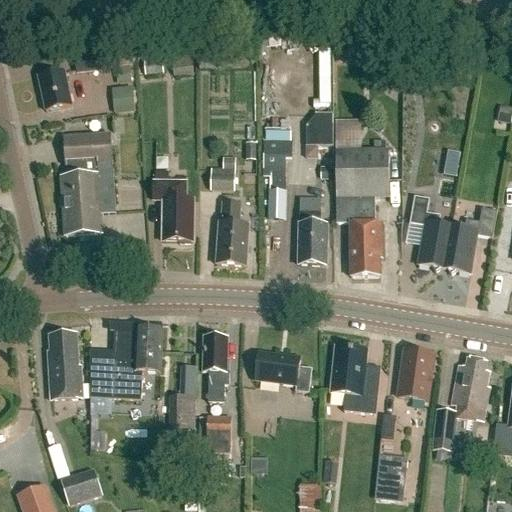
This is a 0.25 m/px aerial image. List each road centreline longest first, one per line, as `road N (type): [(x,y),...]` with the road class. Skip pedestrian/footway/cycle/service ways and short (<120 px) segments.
road 1 (secondary): [(511,339),(244,300),(38,304)]
road 2 (residential): [(38,304),(0,102)]
